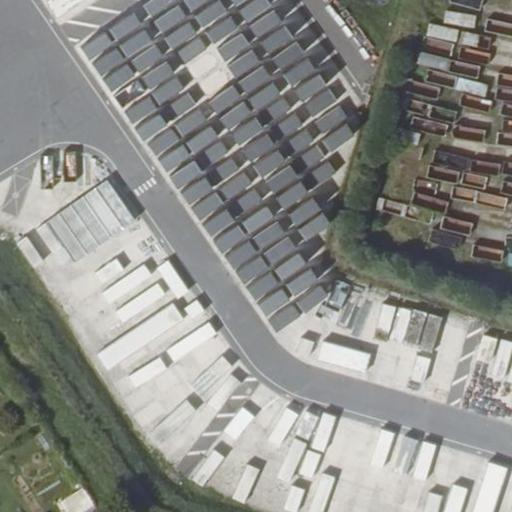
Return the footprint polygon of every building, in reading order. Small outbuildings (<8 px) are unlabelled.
[(511,23),(505,21),(502,33),(511,36),(511,23)] [(456,42),(460,30),(433,22),(429,33),(456,42)] [(124,111),(223,272),(249,257),(245,242),(253,211),(263,227),(298,206),(305,208),(312,182),(309,171),(298,168),(302,154),(300,156),(295,147),(266,139),(256,177),(219,166),(220,161),(210,126),(182,81),(167,85),(171,71),(163,58),(130,67),(157,51),(146,34),(97,65),(103,84),(133,76),(112,89),(125,111),(124,111)] [(39,227),(69,268),(137,220),(108,179),(39,227)] [(363,348),(422,361),(433,313),(373,300),(363,348)] [(208,319),(188,335),(205,356),(225,340),(208,319)] [(205,365),(213,377),(235,363),(227,352),(205,365)] [(207,386),(181,364),(158,390),(184,412),(207,386)] [(270,398),(257,423),(270,430),(283,405),(270,398)] [(313,446),(316,435),(325,437),(332,415),(288,403),(278,436),(313,446)] [(336,418),(324,454),(341,459),(353,423),(336,418)] [(344,464),(382,476),(396,435),(358,423),(344,464)] [(212,442),(197,490),(268,511),(368,511),(345,505),(346,500),(325,494),(330,479),(292,468),(285,490),(264,483),(271,460),(212,442)] [(59,501),(65,511),(85,511),(95,506),(84,487),(59,501)]
